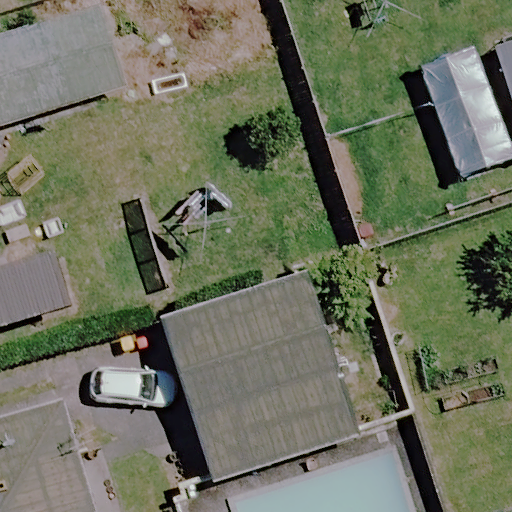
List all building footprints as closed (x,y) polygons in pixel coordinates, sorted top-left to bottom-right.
[(0,134),(81,110),(56,29),(0,46),(0,134)] [(511,51),(490,57),(511,132),(511,51)] [(505,173),(472,63),(418,80),(450,189),(505,173)] [(327,279),(158,331),(208,496),(377,444),(327,279)] [(0,511),(81,511),(55,421),(0,437),(0,511)]
